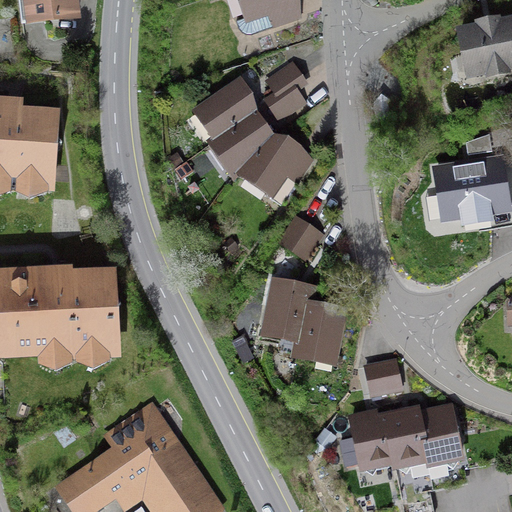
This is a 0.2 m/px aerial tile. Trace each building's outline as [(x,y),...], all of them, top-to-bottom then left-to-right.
[(74,0),(18,0),(22,24),(76,17),(74,0)] [(244,0),(250,17),(236,22),(242,33),(251,36),(300,19),(295,0),(244,0)] [(511,61),(511,23),(460,34),(468,70),(487,66),(488,74),(507,71),(505,62),(511,61)] [(292,65),(267,82),(276,95),(301,77),(292,65)] [(214,142),(254,115),(245,102),(250,99),(240,84),(200,111),(219,139),(214,142)] [(295,91),(270,108),(279,120),(304,103),(295,91)] [(62,145),(53,134),(54,117),(19,114),(18,133),(10,132),(12,105),(0,104),(0,195),(11,191),(16,192),(19,182),(30,183),(28,200),(44,194),(44,190),(51,191),(54,152),(62,145)] [(236,173),(270,138),(254,115),(214,142),(236,173)] [(469,155),(491,151),(488,136),(467,144),(469,155)] [(282,145),(270,138),(239,169),(273,191),(269,197),(281,206),(312,160),(285,141),(282,145)] [(436,172),(444,219),(508,209),(500,162),(436,172)] [(281,243),(293,251),(309,227),(297,219),(281,243)] [(321,235),(309,227),(293,251),(305,259),(321,235)] [(238,247),(231,238),(224,244),(231,252),(238,247)] [(77,349),(92,348),(93,369),(109,361),(109,354),(116,353),(114,311),(120,305),(111,297),(110,276),(73,278),(74,305),(68,306),(66,273),(0,276),(0,333),(1,353),(54,350),(55,371),(71,363),(71,356),(77,356),(77,349)] [(297,355),(309,296),(294,293),(295,287),(276,284),(267,328),(283,331),(281,336),(300,340),(296,355),(297,355)] [(310,296),(309,296),(297,355),(317,359),(318,353),(333,356),(341,312),(322,308),(321,314),(307,312),(310,296)] [(380,364),(386,394),(401,390),(395,361),(380,364)] [(365,367),(372,397),(386,394),(380,364),(365,367)] [(68,484),(83,505),(103,491),(109,499),(127,486),(134,497),(143,492),(156,511),(218,511),(219,511),(151,410),(107,439),(116,452),(68,484)] [(434,418),(420,422),(419,422),(427,458),(427,459),(428,463),(430,474),(431,479),(449,475),(445,460),(461,456),(458,443),(461,439),(457,436),(451,411),(433,414),(434,418)] [(385,419),(394,460),(393,461),(394,465),(409,462),(413,478),(430,474),(428,463),(427,459),(427,458),(419,422),(420,422),(419,417),(403,420),(402,415),(385,419)] [(361,467),(393,461),(394,460),(385,419),(370,422),(369,417),(352,421),(355,438),(341,441),(347,468),(360,465),(361,467)]
